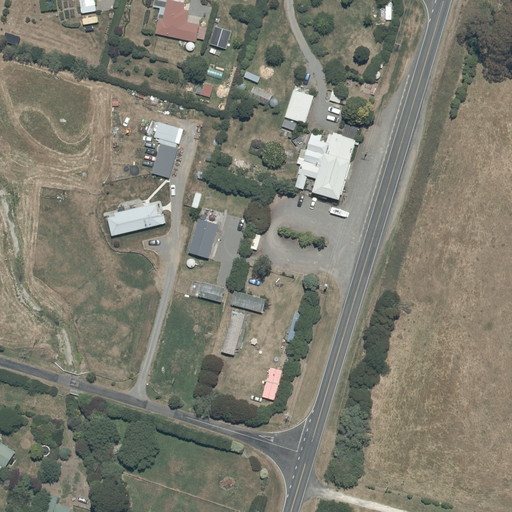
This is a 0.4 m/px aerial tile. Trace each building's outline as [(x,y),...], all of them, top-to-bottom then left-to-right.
[(95,12),(93,0),(78,0),(80,14),(95,12)] [(200,17),(188,15),(190,3),(172,0),(152,0),(151,8),(159,9),(155,34),(195,41),(196,38),(202,39),(204,28),(198,27),(200,17)] [(213,85),(199,81),(196,94),(209,97),(213,85)] [(271,95),(252,87),(247,98),(266,106),(271,95)] [(316,95),(294,88),(286,114),(309,120),(316,95)] [(355,95),(334,89),(331,100),(352,107),(355,95)] [(311,197),(338,206),(358,142),(330,134),(311,197)] [(201,194),(189,191),(185,206),(197,209),(201,194)] [(159,214),(157,203),(106,215),(111,236),(165,223),(162,214),(159,214)] [(217,225),(198,220),(189,253),(208,258),(217,225)] [(267,298),(203,280),(199,294),(263,311),(267,298)] [(305,292),(298,291),(290,321),(297,323),(305,292)] [(251,314),(236,309),(222,352),(237,357),(251,314)] [(295,328),(289,326),(284,341),(291,343),(295,328)] [(231,359),(222,357),(218,372),(226,374),(231,359)] [(231,380),(217,376),(215,384),(228,388),(231,380)] [(15,452),(0,442),(0,472),(1,473),(15,452)] [(44,511),(82,511),(48,501),(44,511)]
